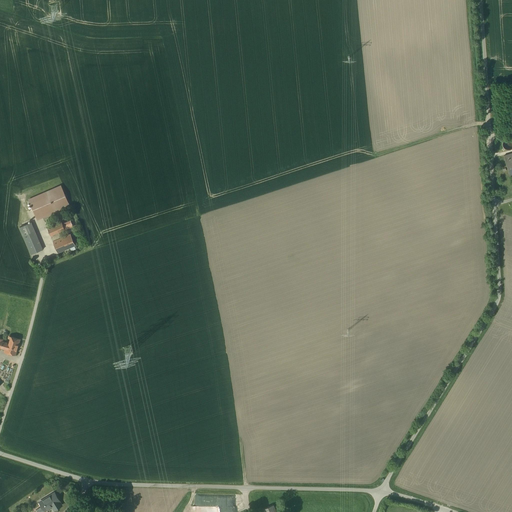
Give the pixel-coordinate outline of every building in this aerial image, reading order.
[(508,137),(506,137),(504,138),(503,139),(501,141),(501,143),(501,145),(502,148),(504,149),(505,150),(507,150),(509,150),(511,149),(511,147),(511,146),(511,140),(510,138),(508,137)] [(511,150),(500,155),(507,177),(511,175),(511,150)] [(59,187),(27,201),(36,221),(68,207),(59,187)] [(32,220),(21,224),(32,252),(43,248),(32,220)] [(58,253),(66,249),(61,238),(59,233),(66,230),(63,222),(47,229),(58,253)] [(61,238),(66,249),(75,245),(70,234),(61,238)] [(8,343),(2,342),(1,347),(6,348),(5,351),(15,355),(20,339),(11,337),(9,345),(8,344),(8,343)] [(54,493),(39,502),(42,506),(45,511),(54,505),(56,509),(62,505),(59,501),(60,501),(54,493)] [(278,511),(275,502),(263,507),(264,511),(278,511)]
